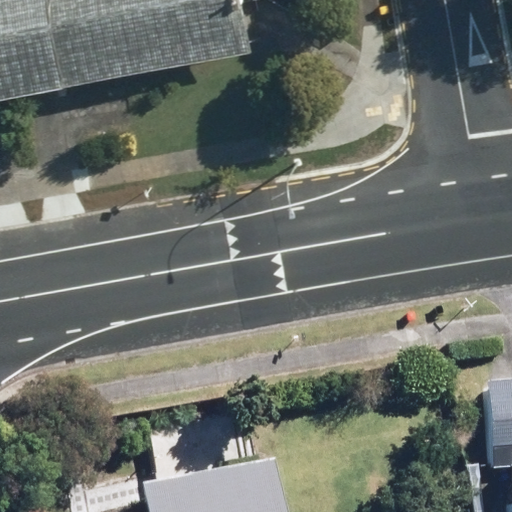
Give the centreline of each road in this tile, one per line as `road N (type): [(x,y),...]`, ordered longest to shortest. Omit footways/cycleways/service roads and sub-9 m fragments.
road 1 (unclassified): [(482,220),(0,300)]
road 2 (residential): [(482,220),(445,0)]
